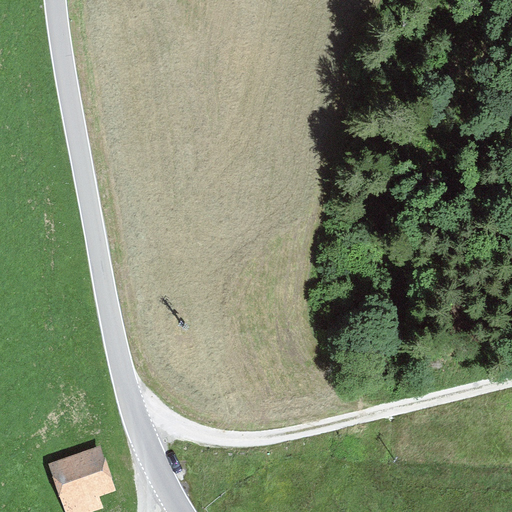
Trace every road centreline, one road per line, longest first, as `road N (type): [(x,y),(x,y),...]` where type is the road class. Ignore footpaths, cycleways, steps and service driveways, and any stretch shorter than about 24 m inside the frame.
road 1 (tertiary): [(180,511),(138,423),(111,323),(55,0)]
road 2 (track): [(511,380),(281,437),(138,423)]
